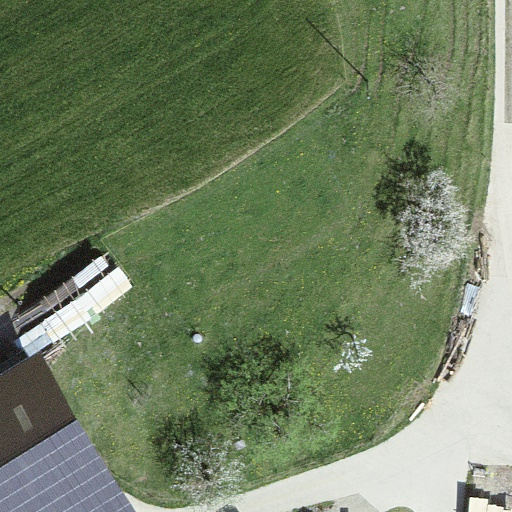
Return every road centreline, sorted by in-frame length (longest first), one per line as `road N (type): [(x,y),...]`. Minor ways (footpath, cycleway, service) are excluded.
road 1 (track): [(264,511),(429,457),(511,254)]
road 2 (track): [(510,0),(511,152)]
